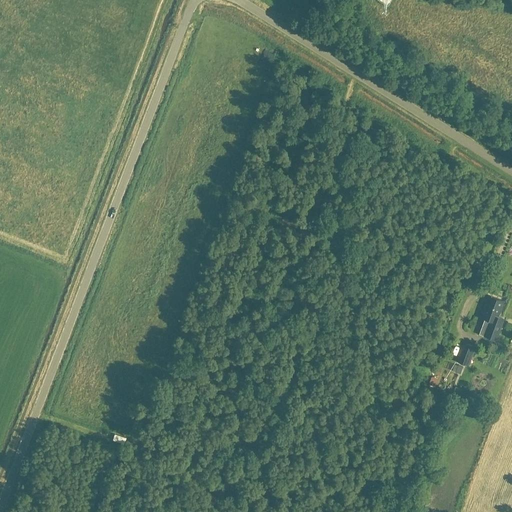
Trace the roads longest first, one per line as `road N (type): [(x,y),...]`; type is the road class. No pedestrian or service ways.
road 1 (unclassified): [(0,507),(194,0)]
road 2 (unclassified): [(511,170),(241,0)]
